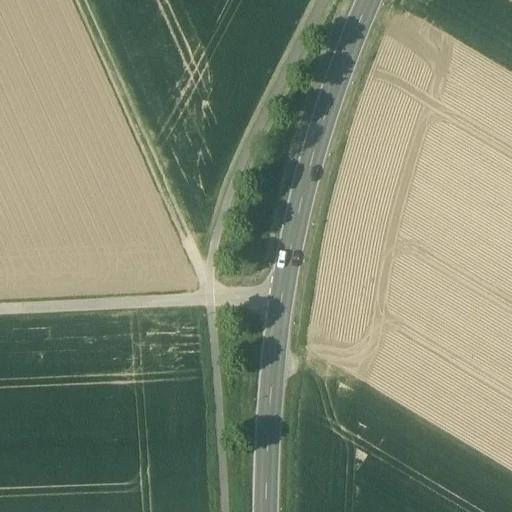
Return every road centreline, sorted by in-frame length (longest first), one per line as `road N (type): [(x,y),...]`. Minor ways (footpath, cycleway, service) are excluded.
road 1 (track): [(85,0),(209,298)]
road 2 (secondary): [(368,0),(320,126),(279,298)]
road 3 (secondary): [(265,511),(279,298)]
